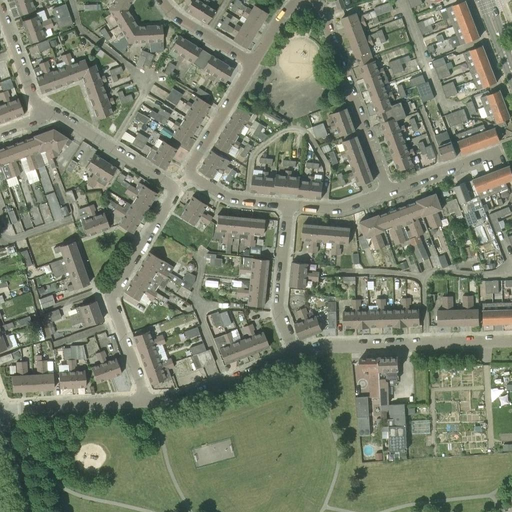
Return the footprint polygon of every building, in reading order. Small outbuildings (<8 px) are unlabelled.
[(27,0),(15,4),(19,16),(35,10),(32,1),(34,0),(36,0),(37,1),(40,0),(27,0)] [(113,0),(108,10),(127,10),(132,0),(113,0)] [(185,0),(185,1),(188,5),(185,11),(196,18),(206,0),(203,0),(202,3),(197,0),(185,0)] [(206,0),(196,18),(206,24),(214,11),(206,6),(209,1),(206,0)] [(341,0),(338,0),(336,1),(339,10),(345,8),(341,0)] [(420,0),(415,0),(409,3),(411,8),(422,4),(420,0)] [(444,20),(450,18),(469,10),(466,1),(440,11),(444,20)] [(372,18),(377,17),(391,12),(394,10),(391,2),(374,8),(375,10),(363,15),(363,16),(359,18),(357,13),(342,18),(346,28),(365,21),(372,18)] [(52,9),(54,15),(55,17),(57,21),(70,16),(69,13),(68,10),(66,4),(52,9)] [(234,13),(238,7),(233,4),(230,10),(234,13)] [(244,11),(261,22),(267,13),(254,6),(252,10),(247,7),(244,11)] [(112,16),(107,19),(114,29),(118,26),(132,18),(127,10),(108,10),(112,16)] [(469,10),(450,18),(453,27),(473,19),(469,10)] [(261,22),(244,11),(242,15),(246,18),(243,23),(256,31),(261,22)] [(21,21),(25,32),(52,23),(50,19),(44,21),(45,23),(40,25),(37,16),(21,21)] [(60,29),(73,24),(70,16),(57,21),(60,29)] [(132,18),(118,26),(128,43),(137,27),(132,18)] [(473,19),(453,27),(457,36),(476,29),(473,19)] [(217,25),(223,30),(227,25),(222,22),(220,21),(217,25)] [(349,37),(364,32),(362,27),(367,26),(365,21),(346,28),(349,37)] [(52,23),(25,32),(30,44),(45,38),(42,30),(47,28),(47,29),(53,27),(52,23)] [(256,31),(243,23),(240,28),(236,25),(233,29),(251,40),(256,31)] [(149,26),(150,47),(150,51),(163,51),(163,41),(162,25),(149,26)] [(431,25),(425,27),(419,29),(422,35),(433,31),(431,25)] [(137,27),(128,43),(146,42),(147,47),(150,47),(149,26),(137,27)] [(251,40),(233,29),(231,33),(235,36),(233,41),(245,48),(251,40)] [(476,29),(457,36),(460,45),(480,38),(476,29)] [(353,47),(372,40),(370,35),(366,37),(364,32),(349,37),(353,47)] [(442,34),(436,36),(439,42),(445,40),(442,34)] [(176,59),(179,61),(190,42),(179,36),(170,50),(178,55),(176,59)] [(52,47),(57,45),(55,39),(49,41),(52,47)] [(39,52),(50,48),(47,40),(36,44),(39,52)] [(356,57),(371,52),(369,46),(374,44),(372,40),(353,47),(356,57)] [(192,63),(197,66),(206,52),(190,42),(179,61),(175,66),(178,68),(184,58),(192,63)] [(463,53),(467,63),(486,55),(483,46),(463,53)] [(141,69),(143,64),(147,53),(141,50),(139,55),(140,55),(135,67),(141,69)] [(197,66),(203,69),(211,74),(208,79),(211,81),(222,62),(206,52),(197,66)] [(360,66),(375,61),(379,59),(377,55),(373,56),(371,52),(356,57),(360,66)] [(64,54),(74,81),(82,78),(91,60),(88,58),(71,65),(69,60),(71,59),(69,53),(64,54)] [(147,53),(143,64),(149,67),(153,55),(147,53)] [(57,70),(63,85),(74,81),(64,54),(60,56),(62,62),(64,61),(66,66),(57,70)] [(486,55),(467,63),(470,72),(490,64),(486,55)] [(435,68),(446,64),(444,57),(432,61),(435,68)] [(391,68),(402,64),(400,58),(388,63),(391,68)] [(91,60),(82,78),(85,86),(105,78),(104,76),(99,78),(93,61),(91,60)] [(42,63),(52,89),(63,85),(57,70),(49,73),(47,68),(48,67),(46,61),(42,63)] [(364,78),(385,70),(384,68),(378,70),(375,61),(360,66),(364,78)] [(233,69),(222,62),(211,81),(213,83),(216,78),(224,83),(233,69)] [(437,74),(449,69),(454,67),(451,62),(446,64),(435,68),(437,74)] [(52,89),(42,63),(38,64),(40,70),(42,69),(44,74),(35,78),(41,93),(52,89)] [(164,73),(169,76),(172,72),(175,66),(170,63),(164,73)] [(391,68),(393,74),(404,70),(402,64),(391,68)] [(490,64),(470,72),(474,80),(493,73),(490,64)] [(111,77),(123,72),(121,66),(109,70),(111,77)] [(451,75),(449,69),(437,74),(440,80),(451,75)] [(380,75),(385,73),(385,70),(364,78),(368,90),(384,84),(380,75)] [(127,71),(123,72),(111,77),(113,82),(129,77),(127,71)] [(493,73),(474,80),(477,90),(497,82),(493,73)] [(413,87),(426,82),(423,75),(410,80),(413,87)] [(105,78),(85,86),(89,97),(104,92),(101,83),(106,81),(105,78)] [(423,102),(434,98),(428,82),(416,86),(419,93),(423,102)] [(444,92),(455,87),(453,82),(442,86),(444,92)] [(373,102),(394,94),(392,91),(387,93),(384,84),(368,90),(373,102)] [(458,94),(455,87),(444,92),(446,98),(458,94)] [(173,88),(169,94),(179,100),(183,94),(173,88)] [(196,93),(201,96),(204,91),(199,88),(196,93)] [(2,92),(12,118),(23,114),(18,99),(9,102),(7,97),(9,97),(6,90),(2,92)] [(204,91),(201,96),(207,100),(209,95),(204,91)] [(484,107),(503,100),(500,91),(480,98),(484,107)] [(0,105),(0,118),(1,122),(12,118),(2,92),(0,92),(0,98),(0,100),(2,99),(4,104),(0,105)] [(104,92),(89,97),(93,108),(113,101),(113,99),(108,100),(104,92)] [(133,100),(131,94),(124,96),(119,98),(121,104),(133,100)] [(176,105),(179,100),(169,94),(166,99),(176,105)] [(378,116),(402,107),(401,103),(392,106),(389,101),(395,98),(394,94),(373,102),(378,116)] [(187,102),(186,104),(204,116),(211,105),(197,97),(192,105),(187,102)] [(503,100),(484,107),(487,116),(494,114),(507,109),(503,100)] [(113,101),(93,108),(97,119),(112,114),(109,105),(114,103),(113,101)] [(470,115),(476,113),(472,101),(466,103),(470,115)] [(204,116),(186,104),(184,106),(189,109),(184,117),(198,125),(204,116)] [(239,105),(233,115),(251,126),(253,124),(248,121),(253,113),(239,105)] [(381,126),(397,120),(406,117),(402,107),(378,116),(381,126)] [(160,108),(157,113),(167,119),(170,115),(171,114),(160,108)] [(330,125),(331,127),(351,119),(347,108),(332,114),(335,123),(330,125)] [(464,109),(458,111),(462,122),(468,120),(464,109)] [(507,109),(494,114),(496,119),(494,119),(496,124),(494,125),(501,128),(507,125),(505,120),(510,118),(507,109)] [(167,119),(157,113),(152,110),(148,115),(164,125),(167,119)] [(279,123),(281,120),(264,110),(262,113),(279,123)] [(143,123),(144,123),(145,124),(149,118),(138,111),(134,117),(143,123)] [(462,122),(458,111),(452,113),(456,125),(462,122)] [(456,125),(452,113),(446,115),(450,127),(456,125)] [(251,126),(233,115),(227,125),(240,133),(245,126),(250,128),(251,126)] [(412,125),(417,123),(421,122),(418,116),(415,117),(415,118),(410,120),(412,125)] [(198,125),(184,117),(179,125),(175,122),(174,124),(192,136),(198,125)] [(351,119),(331,127),(332,129),(337,127),(340,136),(355,131),(351,119)] [(257,129),(261,131),(264,126),(255,120),(252,125),(257,129)] [(385,136),(405,128),(404,126),(399,128),(397,120),(381,126),(385,136)] [(314,133),(325,129),(323,123),(312,127),(314,133)] [(192,136),(174,124),(172,126),(177,129),(172,137),(186,145),(192,136)] [(240,133),(227,125),(220,135),(239,146),(240,144),(236,141),(240,133)] [(491,144),(486,132),(484,125),(474,128),(482,148),(491,144)] [(501,128),(494,125),(494,126),(490,128),(491,130),(486,132),(491,144),(500,141),(498,136),(503,134),(501,128)] [(389,147),(404,141),(401,132),(406,131),(405,128),(385,136),(389,147)] [(482,148),(474,128),(465,132),(472,151),(482,148)] [(53,129),(43,132),(52,157),(59,155),(58,152),(64,144),(68,146),(72,141),(53,129)] [(261,131),(257,129),(254,134),(264,141),(268,135),(261,131)] [(325,129),(314,133),(317,139),(328,135),(325,129)] [(56,167),(52,157),(43,132),(33,136),(33,137),(39,152),(43,151),(48,165),(49,164),(51,168),(56,167)] [(472,151),(465,132),(456,135),(463,155),(472,151)] [(148,139),(138,133),(135,138),(145,144),(148,139)] [(444,144),(440,134),(435,136),(444,161),(456,157),(451,142),(444,144)] [(239,146),(220,135),(214,145),(228,153),(233,145),(237,148),(239,146)] [(340,152),(341,155),(362,147),(358,136),(342,142),(345,151),(340,152)] [(39,152),(33,137),(24,140),(35,169),(39,167),(34,153),(38,152),(38,153),(39,152)] [(145,144),(135,138),(131,143),(141,150),(145,144)] [(152,148),(170,160),(177,149),(163,141),(162,141),(158,139),(152,148)] [(35,169),(24,140),(15,144),(20,158),(25,156),(31,170),(35,169)] [(394,159),(414,152),(413,150),(408,152),(404,141),(389,147),(394,159)] [(20,158),(15,144),(5,147),(16,175),(19,174),(14,160),(20,158)] [(431,145),(425,147),(421,149),(423,155),(427,153),(429,159),(435,157),(431,145)] [(16,175),(5,147),(0,149),(0,161),(6,177),(6,179),(16,175)] [(362,147),(341,155),(342,157),(347,155),(350,164),(366,158),(362,147)] [(170,160),(152,148),(150,150),(155,153),(150,161),(164,170),(170,160)] [(205,160),(219,169),(224,171),(230,161),(211,150),(205,160)] [(415,155),(414,152),(394,159),(398,171),(413,166),(410,156),(415,155)] [(90,185),(105,161),(94,154),(85,168),(94,174),(91,178),(90,177),(89,179),(82,174),(78,180),(83,183),(84,181),(87,182),(86,183),(90,185)] [(366,158),(350,164),(354,173),(349,175),(349,177),(370,169),(366,158)] [(69,172),(71,173),(77,163),(72,160),(65,169),(69,172)] [(219,169),(205,160),(199,170),(213,179),(219,169)] [(105,161),(90,185),(94,187),(97,182),(96,181),(98,176),(107,182),(116,168),(105,161)] [(339,180),(344,178),(342,172),(348,170),(346,165),(336,169),(338,174),(337,174),(339,180)] [(500,169),(506,183),(511,180),(511,171),(511,172),(509,166),(500,169)] [(370,169),(349,177),(350,179),(355,177),(358,186),(374,180),(370,169)] [(491,173),(498,192),(506,190),(504,184),(506,183),(500,169),(491,173)] [(263,193),(265,172),(263,171),(262,177),(253,176),(251,192),(263,193)] [(287,193),(289,172),(286,171),(286,177),(277,176),(277,178),(275,192),(287,193)] [(275,194),(275,192),(277,178),(267,177),(268,172),(265,172),(263,193),(275,194)] [(298,194),(299,180),(299,178),(291,177),(291,172),(289,172),(287,193),(298,194)] [(127,188),(129,184),(123,180),(126,176),(121,173),(116,181),(127,188)] [(482,176),(489,196),(498,192),(491,173),(482,176)] [(233,177),(229,174),(225,180),(230,183),(233,177)] [(309,198),(312,176),(309,176),(308,181),(299,180),(298,194),(297,196),(309,198)] [(312,176),(309,198),(321,199),(323,183),(313,182),(314,177),(312,176)] [(479,196),(480,199),(489,196),(482,176),(473,180),(479,196)] [(344,178),(339,180),(333,182),(335,189),(346,184),(344,178)] [(465,214),(471,212),(468,204),(471,203),(470,199),(479,196),(473,180),(454,187),(460,203),(461,203),(465,214)] [(129,185),(127,189),(151,204),(157,193),(143,185),(138,192),(134,190),(135,188),(129,185)] [(151,204),(127,189),(124,193),(130,196),(131,194),(136,197),(131,205),(145,213),(151,204)] [(69,203),(75,201),(71,190),(65,192),(69,203)] [(427,197),(438,225),(442,223),(438,212),(437,212),(436,209),(442,208),(436,193),(427,197)] [(192,196),(186,206),(210,221),(212,218),(207,214),(206,216),(201,213),(206,205),(192,196)] [(417,201),(422,215),(428,213),(429,215),(433,227),(438,225),(427,197),(417,201)] [(145,213),(131,205),(126,203),(122,209),(117,206),(117,204),(107,198),(106,200),(105,201),(115,208),(139,223),(145,213)] [(457,218),(463,215),(456,198),(446,202),(450,213),(455,212),(457,218)] [(418,232),(419,232),(422,231),(418,220),(417,220),(416,217),(422,215),(417,201),(416,201),(417,201),(407,205),(418,232)] [(69,214),(66,205),(60,207),(63,216),(69,214)] [(88,206),(98,232),(109,228),(104,213),(95,216),(93,211),(95,211),(92,205),(88,206)] [(419,232),(418,232),(407,205),(398,209),(403,222),(408,220),(409,223),(411,230),(406,232),(419,262),(429,259),(419,232)] [(98,232),(88,206),(84,208),(86,213),(79,216),(81,221),(87,236),(98,232)] [(210,221),(186,206),(180,217),(194,226),(198,218),(207,223),(206,224),(208,225),(210,221)] [(489,215),(492,224),(499,222),(497,219),(511,213),(508,207),(489,215)] [(139,223),(115,208),(112,213),(117,217),(118,215),(123,218),(119,225),(133,233),(139,223)] [(403,222),(398,209),(389,212),(400,243),(405,241),(399,226),(398,224),(403,222)] [(12,224),(17,222),(13,211),(7,213),(12,224)] [(379,215),(384,229),(389,227),(391,230),(390,230),(396,245),(400,243),(389,212),(379,216),(379,215)] [(468,222),(474,220),(471,212),(465,214),(468,222)] [(5,227),(10,225),(7,215),(2,216),(5,227)] [(226,251),(229,216),(217,215),(216,231),(225,232),(225,237),(223,237),(221,251),(226,251)] [(369,219),(380,247),(384,245),(380,234),(378,231),(384,229),(379,215),(369,219)] [(231,238),(238,239),(241,217),(229,216),(226,251),(226,253),(230,254),(231,238)] [(241,217),(238,239),(245,239),(245,246),(249,246),(252,218),(241,217)] [(264,219),(252,218),(249,246),(253,246),(254,240),(252,240),(253,235),(262,236),(264,219)] [(375,248),(380,247),(369,219),(359,222),(364,235),(358,237),(363,251),(369,249),(365,236),(370,234),(371,237),(375,248)] [(499,222),(492,224),(496,232),(502,230),(499,222)] [(312,253),(315,225),(303,224),(302,240),(311,241),(310,246),(309,246),(308,252),(312,253)] [(325,242),(327,226),(315,225),(312,253),(317,253),(317,247),(315,246),(316,241),(325,242)] [(336,255),(339,227),(327,226),(325,242),(335,243),(334,248),(332,248),(332,254),(336,255)] [(339,227),(336,255),(340,255),(341,249),(339,248),(340,243),(349,244),(350,228),(339,227)] [(63,258),(78,253),(73,241),(53,248),(55,253),(61,251),(63,258)] [(468,257),(475,255),(472,245),(465,247),(468,257)] [(26,250),(18,252),(24,267),(32,265),(26,250)] [(164,275),(166,277),(169,272),(164,269),(168,263),(149,252),(142,262),(164,275)] [(53,272),(81,262),(78,253),(63,258),(50,263),(53,272)] [(412,265),(409,257),(413,255),(412,253),(405,255),(411,272),(420,272),(416,263),(412,265)] [(210,266),(221,267),(222,259),(216,258),(216,255),(207,254),(207,258),(210,258),(209,264),(210,264),(210,266)] [(443,268),(449,266),(445,254),(438,257),(443,268)] [(239,269),(267,272),(268,260),(244,257),(243,265),(239,264),(239,269)] [(402,270),(409,268),(407,261),(400,263),(402,270)] [(81,262),(53,272),(55,277),(64,274),(66,279),(70,277),(84,272),(81,262)] [(150,281),(158,286),(164,275),(142,262),(136,272),(150,281)] [(291,274),(319,277),(319,272),(313,272),(312,273),(307,273),(308,264),(292,262),(291,274)] [(194,269),(194,265),(189,263),(185,265),(186,270),(190,272),(194,269)] [(244,281),(249,282),(266,283),(267,272),(239,269),(238,273),(245,274),(244,281)] [(84,272),(70,277),(73,284),(67,286),(69,291),(89,284),(84,272)] [(168,299),(155,292),(154,293),(146,288),(150,281),(136,272),(131,282),(165,303),(168,299)] [(319,277),(291,274),(290,286),(306,288),(307,278),(312,279),(312,280),(318,281),(319,277)] [(193,284),(183,278),(182,280),(179,285),(181,286),(189,291),(193,284)] [(266,283),(249,282),(244,281),(243,288),(237,287),(237,288),(231,288),(231,291),(236,292),(264,295),(266,283)] [(178,311),(165,303),(131,282),(124,292),(138,301),(143,293),(148,295),(147,297),(152,301),(176,315),(178,311)] [(191,292),(189,291),(181,286),(177,293),(187,299),(191,292)] [(264,295),(236,292),(236,296),(242,297),(243,295),(248,296),(247,305),(263,307),(264,295)] [(41,308),(54,304),(51,295),(38,299),(41,308)] [(469,325),(468,295),(463,296),(463,310),(458,310),(458,325),(469,325)] [(473,295),(468,295),(469,325),(479,324),(479,309),(473,309),(473,295)] [(448,325),(447,296),(442,296),(443,310),(437,310),(438,326),(448,325)] [(458,325),(458,310),(453,310),(452,296),(447,296),(448,325),(458,325)] [(382,326),(381,298),(377,299),(377,305),(379,305),(379,310),(369,311),(370,327),(382,326)] [(394,326),(393,310),(384,310),(384,305),(386,305),(386,298),(381,298),(382,326),(394,326)] [(407,327),(406,298),(402,298),(402,304),(404,304),(404,310),(393,310),(394,326),(394,327),(407,327)] [(406,298),(407,327),(408,327),(407,326),(420,325),(419,309),(409,309),(409,304),(411,304),(410,298),(406,298)] [(356,327),(355,299),(351,299),(351,306),(353,306),(353,311),(343,311),(344,328),(356,327)] [(370,327),(369,311),(359,311),(358,306),(360,306),(360,299),(355,299),(356,327),(356,328),(370,328),(370,327)] [(69,316),(71,320),(98,310),(95,300),(75,308),(77,313),(69,316)] [(511,323),(511,302),(503,303),(503,324),(511,323)] [(494,324),(493,303),(483,303),(483,324),(494,324)] [(503,324),(503,303),(493,303),(494,324),(503,324)] [(305,308),(301,309),(311,335),(322,331),(316,316),(307,319),(306,314),(307,314),(305,308)] [(46,323),(61,318),(58,309),(43,314),(46,323)] [(311,335),(301,309),(297,311),(299,317),(301,316),(303,321),(294,324),(300,340),(311,335)] [(98,310),(71,320),(73,325),(81,322),(82,327),(102,320),(98,310)] [(223,325),(219,314),(218,311),(211,314),(216,327),(223,325)] [(219,314),(223,325),(224,327),(231,324),(227,311),(219,314)] [(336,311),(328,311),(329,328),(337,328),(336,311)] [(28,331),(40,326),(37,319),(26,324),(28,331)] [(0,325),(0,338),(1,337),(7,335),(5,329),(13,327),(11,322),(0,325)] [(252,324),(248,325),(258,351),(269,347),(263,332),(254,335),(252,330),(254,330),(252,324)] [(258,351),(248,325),(243,327),(246,333),(248,332),(249,337),(241,340),(247,356),(258,351)] [(41,326),(40,327),(37,327),(31,330),(34,342),(44,340),(41,329),(41,326)] [(187,339),(200,334),(197,327),(184,332),(187,339)] [(137,348),(163,339),(162,334),(156,336),(156,338),(151,340),(148,331),(133,336),(137,348)] [(99,352),(109,378),(121,374),(116,358),(106,362),(104,357),(106,356),(103,350),(104,350),(100,340),(107,337),(105,332),(95,336),(96,341),(100,351),(99,352)] [(247,356),(241,340),(233,344),(231,339),(232,338),(230,332),(226,334),(236,360),(247,356)] [(216,343),(219,349),(225,364),(236,360),(226,334),(222,335),(224,340),(216,343)] [(1,337),(0,338),(0,350),(11,346),(9,341),(4,343),(1,337)] [(141,360),(156,355),(153,345),(158,343),(159,345),(165,342),(163,339),(137,348),(141,360)] [(190,348),(193,355),(206,351),(203,343),(190,348)] [(70,346),(70,348),(72,388),(86,387),(85,370),(74,371),(74,366),(75,366),(75,359),(86,359),(83,345),(70,346)] [(72,388),(70,348),(64,348),(64,360),(66,360),(67,366),(68,366),(69,371),(58,372),(59,388),(72,388)] [(209,349),(206,351),(193,355),(187,358),(192,371),(199,368),(199,366),(201,366),(201,367),(214,363),(209,349)] [(14,360),(21,358),(18,351),(11,353),(14,360)] [(109,378),(99,352),(95,353),(97,359),(99,359),(101,364),(91,367),(97,383),(109,378)] [(0,364),(13,359),(10,353),(0,356),(0,364)] [(43,389),(41,360),(41,355),(36,356),(37,375),(32,375),(33,390),(43,389)] [(146,372),(172,363),(171,359),(165,361),(165,363),(160,364),(156,355),(141,360),(146,372)] [(380,397),(378,357),(360,358),(360,368),(364,367),(364,371),(371,371),(371,397),(380,397)] [(398,357),(378,357),(380,397),(380,405),(388,404),(387,382),(384,381),(384,379),(399,379),(398,357)] [(46,360),(41,360),(43,389),(54,389),(53,374),(47,374),(46,360)] [(23,391),(21,361),(16,362),(17,376),(11,376),(12,391),(23,391)] [(33,390),(32,375),(27,375),(26,361),(21,361),(23,391),(33,390)] [(172,363),(146,372),(150,384),(170,377),(168,369),(174,367),(172,363)] [(359,436),(371,435),(368,396),(356,397),(359,436)] [(407,450),(404,404),(393,404),(394,426),(382,427),(382,439),(389,438),(390,451),(407,450)]
